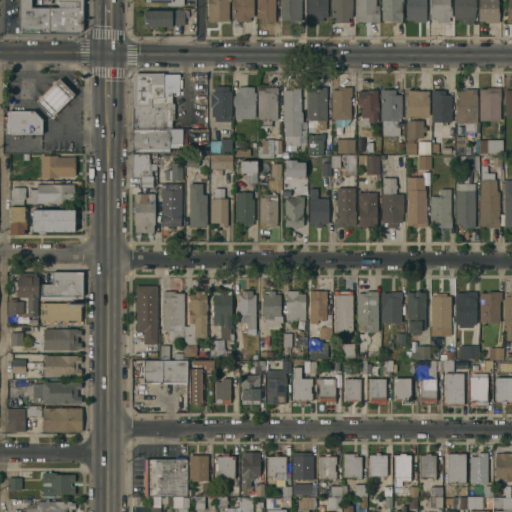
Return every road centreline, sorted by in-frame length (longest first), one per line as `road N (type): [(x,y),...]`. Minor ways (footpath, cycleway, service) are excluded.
road 1 (residential): [(511,258),(0,252)]
road 2 (tertiary): [(511,53),(0,50)]
road 3 (residential): [(511,427),(109,427)]
road 4 (secondary): [(110,141),(109,511)]
